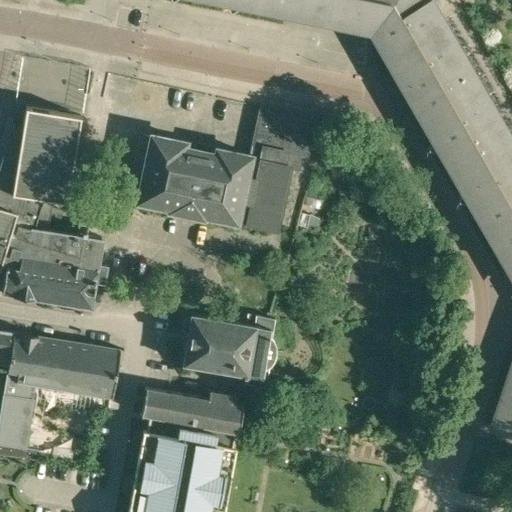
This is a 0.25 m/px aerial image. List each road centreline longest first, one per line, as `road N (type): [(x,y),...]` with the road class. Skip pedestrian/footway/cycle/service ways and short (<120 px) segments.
road 1 (residential): [(107,511),(141,333),(0,308)]
road 2 (residential): [(141,47),(14,22)]
